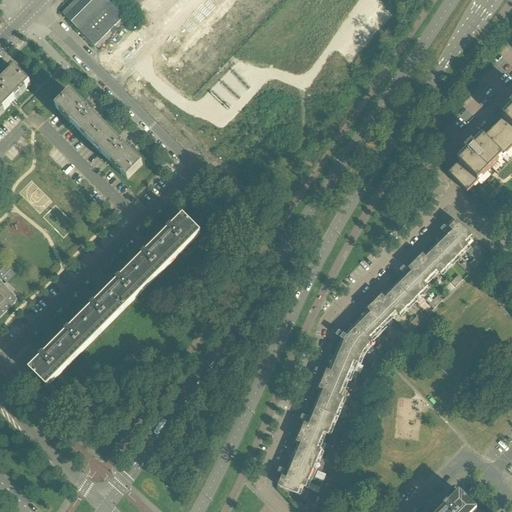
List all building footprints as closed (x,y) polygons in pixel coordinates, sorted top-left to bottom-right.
[(78,30),(94,46),(124,17),(108,0),(107,0),(75,0),(62,14),(65,17),(78,30)] [(387,0),(275,0),(269,6),(326,63),(388,1),(387,0)] [(183,2),(176,10),(189,23),(197,15),(183,2)] [(236,4),(223,17),(230,25),(244,12),(236,4)] [(176,10),(168,17),(182,30),(189,23),(176,10)] [(244,12),(230,25),(237,32),(251,19),(244,12)] [(168,17),(161,24),(175,37),(182,30),(168,17)] [(251,19),(237,32),(245,39),(258,26),(251,19)] [(161,24),(154,31),(168,45),(175,37),(161,24)] [(258,26),(245,39),(252,47),(265,33),(258,26)] [(211,29),(203,37),(217,50),(224,43),(211,29)] [(154,31),(146,39),(160,52),(168,45),(154,31)] [(265,33),(252,47),(259,54),(273,41),(265,33)] [(203,37),(196,44),(209,58),(217,50),(203,37)] [(273,41),(259,54),(266,61),(280,48),(273,41)] [(126,42),(112,55),(120,63),(133,49),(126,42)] [(196,44),(189,51),(202,65),(209,58),(196,44)] [(280,48),(266,61),(274,68),(287,55),(280,48)] [(133,49),(120,63),(127,70),(141,56),(133,49)] [(189,51),(182,59),(195,72),(202,65),(189,51)] [(236,54),(229,61),(232,64),(239,57),(236,54)] [(287,55),(274,68),(281,76),(294,62),(287,55)] [(141,56),(127,70),(135,77),(148,64),(141,56)] [(239,57),(232,64),(236,68),(243,61),(239,57)] [(182,59),(174,66),(187,80),(195,72),(182,59)] [(290,96),(225,161),(241,176),(292,124),(327,89),(307,69),(308,68),(301,61),(278,85),(290,96)] [(243,61),(236,68),(239,71),(246,64),(243,61)] [(246,64),(239,71),(243,75),(250,68),(246,64)] [(38,74),(30,66),(25,71),(33,79),(38,74)] [(250,68),(243,75),(246,78),(253,71),(250,68)] [(220,69),(213,77),(216,80),(224,73),(220,69)] [(0,115),(31,85),(15,70),(0,84),(0,115)] [(253,71),(246,78),(250,82),(257,75),(253,71)] [(224,73),(216,80),(220,84),(227,76),(224,73)] [(257,75),(250,82),(253,85),(260,78),(257,75)] [(227,76),(220,84),(224,87),(231,80),(227,76)] [(162,78),(149,91),(156,99),(170,86),(162,78)] [(260,78),(253,85),(257,89),(264,82),(260,78)] [(231,80),(224,87),(227,91),(234,83),(231,80)] [(264,82),(257,89),(261,93),(267,86),(264,82)] [(234,83),(227,91),(231,94),(238,87),(234,83)] [(170,86),(156,99),(164,106),(177,93),(170,86)] [(267,86),(261,93),(264,96),(271,89),(267,86)] [(238,87),(231,94),(234,98),(241,91),(238,87)] [(271,89),(264,96),(268,100),(275,93),(271,89)] [(241,91),(234,98),(238,101),(245,94),(241,91)] [(55,108),(91,144),(106,129),(97,120),(99,117),(91,110),(89,112),(70,93),(55,108)] [(177,93),(164,106),(171,113),(184,100),(177,93)] [(245,94),(238,101),(241,105),(248,98),(245,94)] [(248,98),(241,105),(245,108),(252,101),(248,98)] [(184,100),(171,113),(178,121),(191,107),(184,100)] [(252,101),(245,108),(248,112),(256,105),(252,101)] [(511,103),(508,107),(511,111),(503,120),(483,139),(474,148),(471,144),(464,152),(467,155),(458,164),(448,174),(467,193),(477,183),(483,189),(494,178),(488,172),(491,169),(497,175),(511,160),(511,103)] [(191,107),(178,121),(185,128),(199,114),(191,107)] [(199,114),(185,128),(192,135),(206,122),(199,114)] [(206,122),(192,135),(200,142),(213,129),(206,122)] [(106,129),(91,144),(127,180),(142,165),(124,147),(126,144),(118,136),(116,139),(106,129)] [(213,129),(200,142),(207,150),(221,136),(213,129)] [(495,214),(494,214),(499,219),(503,215),(498,210),(495,214)] [(183,216),(179,220),(171,228),(170,226),(166,230),(168,231),(146,253),(145,252),(141,255),(142,257),(120,278),(119,277),(115,281),(117,282),(95,304),(93,303),(90,306),(91,308),(69,330),(68,328),(64,332),(65,333),(43,355),(42,354),(39,357),(40,359),(29,370),(47,388),(200,234),(183,216)] [(279,468),(277,473),(282,475),(277,486),(297,495),(301,486),(305,488),(308,483),(320,488),(323,483),(323,481),(315,478),(318,472),(313,470),(321,452),(317,450),(323,433),(328,435),(343,398),(339,397),(346,380),(350,382),(362,355),(364,356),(368,351),(366,349),(387,328),(383,325),(396,312),(399,315),(427,287),(424,284),(437,271),(440,275),(466,249),(468,247),(465,243),(471,237),(456,221),(448,230),(444,226),(440,230),(447,237),(426,258),(422,255),(407,271),(403,267),(399,271),(406,278),(385,299),(381,296),(367,310),(370,314),(357,327),(347,337),(338,332),(335,336),(344,342),(331,372),(326,370),(323,380),(319,389),(323,391),(311,419),(302,415),(300,420),(305,422),(296,442),(300,444),(289,472),(279,468)] [(479,256),(474,260),(479,265),(483,260),(479,256)] [(0,275),(2,278),(3,277),(11,269),(0,258),(0,275)] [(479,265),(474,260),(470,264),(474,269),(479,265)] [(458,276),(454,280),(458,285),(463,280),(458,276)] [(0,318),(15,303),(15,302),(17,300),(15,297),(15,296),(0,280),(0,318)] [(458,285),(454,280),(449,285),(454,289),(458,285)] [(438,296),(433,301),(438,305),(442,301),(438,296)] [(438,305),(433,301),(429,305),(433,310),(438,305)] [(417,317),(413,321),(417,326),(422,321),(417,317)] [(417,326),(413,321),(408,326),(413,330),(417,326)] [(397,337),(392,342),(397,346),(401,342),(397,337)] [(397,346),(392,342),(388,346),(392,351),(397,346)] [(368,376),(365,382),(371,385),(373,379),(368,376)] [(371,385),(365,382),(363,388),(369,390),(371,385)] [(356,403),(354,409),(360,411),(362,405),(356,403)] [(360,411),(354,409),(351,415),(357,417),(360,411)] [(345,430),(343,435),(348,438),(351,432),(345,430)] [(348,438),(343,435),(340,441),(346,444),(348,438)] [(334,456),(331,462),(337,464),(340,459),(334,456)] [(337,464),(331,462),(329,468),(335,470),(337,464)] [(323,483),(320,488),(326,491),(329,485),(323,483)] [(326,491),(320,488),(318,494),(324,497),(326,491)] [(444,507),(438,511),(456,511),(457,511),(478,511),(476,510),(458,492),(447,503),(446,502),(442,506),(444,507)]
